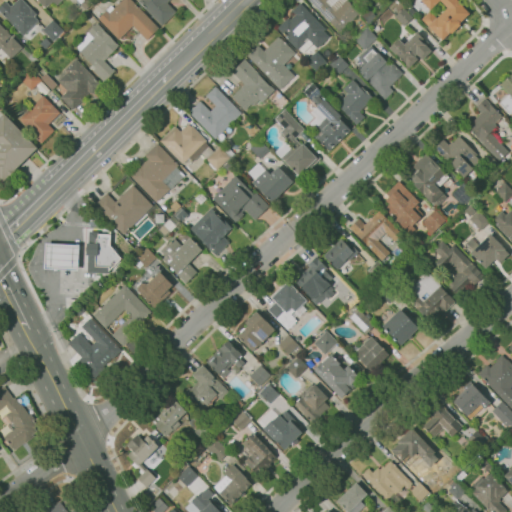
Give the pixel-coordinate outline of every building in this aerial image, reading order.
[(30,41),(0,11),(0,5),(5,0),(11,6),(17,0),(23,0),(30,7),(31,7),(37,13),(35,15),(36,15),(35,17),(38,21),(37,22),(40,24),(35,29),(39,32),(30,41)] [(46,8),(38,0),(61,0),(56,5),(52,1),(46,8)] [(86,8),(82,4),(82,5),(77,0),(87,0),(91,4),(86,8)] [(146,40),(133,26),(119,39),(98,18),(111,5),(113,7),(120,0),(132,0),(159,27),(146,40)] [(162,26),(138,1),(139,0),(169,0),(167,2),(176,12),(162,26)] [(340,32),(308,0),(353,0),(361,8),(364,4),(369,9),(377,1),(380,5),(384,1),(387,5),(368,24),(358,14),(340,32)] [(442,40),(421,18),(430,10),(423,3),(422,4),(418,0),(458,0),(463,5),(462,6),(469,14),(460,23),(460,22),(459,23),(458,26),(454,31),(450,32),(442,40)] [(302,53),(299,49),(297,50),(276,27),(287,17),(290,19),(295,14),(292,11),(301,3),(325,29),(323,31),(329,36),(317,48),(313,43),(302,53)] [(402,27),(393,18),(402,9),(411,18),(402,27)] [(53,41),(42,30),(53,19),(64,30),(53,41)] [(104,81),(93,69),(95,67),(75,45),(88,32),(87,31),(97,22),(119,45),(108,55),(109,55),(104,60),(112,69),(113,68),(115,71),(104,81)] [(3,64),(0,61),(0,24),(5,29),(6,28),(8,31),(7,32),(22,47),(11,58),(10,58),(3,64)] [(365,49),(355,39),(367,27),(377,37),(365,49)] [(409,68),(397,54),(396,55),(389,47),(398,38),(403,44),(417,31),(424,38),(422,40),(432,51),(422,59),(417,54),(415,56),(418,59),(409,68)] [(280,89),(248,55),(258,45),(264,50),(279,36),(295,53),(293,55),(298,61),(289,69),(295,76),(280,89)] [(385,99),(351,64),(370,45),(389,64),(392,62),(402,73),(389,86),(393,90),(385,99)] [(316,71),(306,61),(316,51),(326,62),(316,71)] [(33,62),(28,57),(32,53),(37,57),(33,62)] [(339,73),(330,64),(339,55),(348,64),(339,73)] [(73,109),(61,97),(67,90),(58,81),(67,72),(65,69),(76,58),(101,84),(92,93),(90,91),(81,100),(82,100),(73,109)] [(245,109),(232,96),(244,84),(232,71),(245,59),(268,83),(269,82),(275,89),(262,102),(259,99),(253,104),(252,102),(245,109)] [(31,90),(20,78),(31,68),(42,80),(31,90)] [(52,89),(41,77),(46,73),(57,84),(52,89)] [(511,114),(511,115),(510,114),(509,114),(499,103),(501,101),(499,99),(505,94),(507,96),(509,94),(502,86),(492,95),(497,101),(495,103),(487,95),(511,73),(511,114)] [(356,125),(336,103),(347,93),(343,88),(353,79),(361,88),(362,87),(373,98),(359,111),(365,117),(356,125)] [(329,151),(312,133),(324,121),(323,120),(314,129),(309,123),(315,117),(311,113),(318,106),(313,101),(312,102),(308,98),(308,99),(306,97),(307,96),(303,92),(312,82),(322,92),(319,96),(323,101),(325,99),(346,121),(344,123),(351,130),(329,151)] [(215,139),(189,112),(200,101),(210,111),(216,105),(206,95),(215,86),(241,113),(215,139)] [(41,143),(33,135),(34,134),(19,119),(32,106),(28,101),(38,92),(42,96),(43,95),(60,113),(48,124),(54,130),(41,143)] [(499,160),(466,128),(481,113),(476,108),(485,98),(502,116),(498,119),(499,120),(496,123),(495,122),(494,124),(496,126),(490,132),(492,134),(495,131),(496,133),(494,136),(508,150),(499,160)] [(293,144),(280,132),(284,128),(275,119),(284,110),(304,129),(295,139),(296,140),(293,144)] [(3,181),(0,177),(0,116),(4,113),(37,148),(14,170),(15,171),(9,177),(8,176),(3,181)] [(217,170),(201,153),(193,161),(189,157),(182,164),(160,140),(175,126),(180,131),(188,123),(191,126),(192,125),(206,140),(205,142),(214,151),(219,146),(230,157),(217,170)] [(463,177),(434,148),(443,139),(448,145),(452,141),(453,142),(459,136),(476,153),(473,156),(482,164),(474,172),(471,169),(463,177)] [(260,159),(250,148),(260,138),(271,149),(260,159)] [(298,175),(281,157),(296,142),(300,146),(302,144),(316,158),(298,175)] [(156,202),(130,176),(148,159),(145,155),(157,143),(178,165),(175,167),(184,176),(156,202)] [(436,207),(431,202),(431,203),(413,184),(414,183),(408,177),(411,174),(408,171),(415,164),(414,163),(420,157),(421,158),(426,153),(449,177),(438,188),(447,197),(436,207)] [(233,170),(223,171),(223,166),(229,162),(233,166),(233,170)] [(272,202),(252,182),(265,169),(270,174),(278,166),(293,181),(272,202)] [(235,222),(212,197),(236,175),(254,194),(256,192),(269,206),(254,220),(245,210),(242,212),(244,214),(235,222)] [(412,225),(415,229),(410,234),(399,223),(398,223),(382,207),(390,199),(384,193),(398,180),(419,201),(417,204),(419,207),(418,209),(423,215),(412,225)] [(511,195),(505,202),(495,192),(497,190),(496,188),(503,181),(504,183),(505,182),(511,189),(511,195)] [(461,206),(452,193),(463,183),(474,194),(461,206)] [(124,234),(95,204),(107,193),(115,201),(132,185),(152,206),(124,234)] [(201,204),(195,198),(200,192),(206,199),(201,204)] [(181,220),(179,218),(178,219),(174,214),(181,207),(188,214),(181,220)] [(216,255),(190,228),(211,208),(224,221),(225,220),(232,228),(223,236),(229,242),(216,255)] [(434,208),(446,220),(430,236),(422,220),(434,208)] [(511,241),(511,242),(510,241),(510,240),(508,238),(509,238),(496,225),(498,223),(494,219),(501,211),(506,215),(511,209),(511,210),(511,241)] [(382,260),(349,227),(358,218),(364,224),(369,220),(368,219),(371,216),(372,217),(379,210),(401,233),(400,235),(401,237),(398,240),(396,239),(394,241),(385,232),(378,240),(390,252),(382,260)] [(480,230),(469,218),(478,210),(489,222),(480,230)] [(164,238),(157,231),(173,215),(179,222),(164,238)] [(108,273),(87,272),(87,255),(85,255),(86,243),(88,243),(89,231),(110,232),(109,244),(121,258),(108,270),(108,273)] [(485,268),(480,263),(479,263),(478,262),(479,261),(470,252),(489,234),(504,249),(508,254),(499,263),(495,258),(485,268)] [(343,272),(339,267),(337,269),(324,255),(343,236),(358,251),(351,259),(353,262),(343,272)] [(186,283),(163,258),(165,256),(160,251),(173,238),(181,246),(190,237),(202,249),(188,263),(197,272),(186,283)] [(457,295),(449,287),(450,286),(447,283),(458,272),(449,263),(441,270),(434,263),(441,256),(433,249),(442,240),(450,248),(453,244),(484,275),(474,284),(473,283),(470,286),(468,284),(457,295)] [(44,244),(43,267),(76,269),(77,246),(44,244)] [(146,267),(137,256),(142,251),(140,249),(144,246),(145,248),(147,247),(157,257),(146,267)] [(417,259),(414,256),(422,248),(425,251),(417,259)] [(311,298),(295,280),(309,267),(307,264),(316,256),(330,270),(326,274),(331,279),(311,298)] [(155,309),(133,287),(134,284),(151,268),(157,274),(157,273),(158,274),(160,272),(172,284),(167,289),(170,293),(155,309)] [(432,318),(428,314),(425,317),(415,307),(416,306),(407,296),(412,291),(408,287),(426,270),(455,301),(445,311),(442,308),(432,318)] [(288,330),(267,309),(275,301),(271,297),(288,281),(306,300),(305,301),(307,302),(302,306),(306,310),(299,316),(298,315),(294,318),(297,321),(288,330)] [(123,346),(112,333),(131,315),(125,309),(105,328),(93,315),(125,284),(152,312),(136,327),(139,330),(123,346)] [(389,303),(380,293),(390,284),(399,295),(389,303)] [(353,299),(349,296),(354,291),(357,295),(353,299)] [(79,316),(75,311),(81,306),(85,310),(79,316)] [(365,334),(349,317),(358,308),(374,325),(365,334)] [(401,345),(396,340),(395,341),(393,339),(393,338),(388,332),(387,333),(384,330),(384,329),(381,326),(400,308),(419,329),(401,345)] [(253,351),(237,336),(247,325),(245,323),(256,311),(275,329),(253,351)] [(92,380),(85,372),(88,369),(85,366),(84,367),(77,360),(81,357),(68,343),(79,332),(90,343),(88,345),(89,347),(96,341),(87,332),(96,324),(121,350),(112,359),(112,358),(104,366),(105,367),(92,380)] [(325,354),(314,343),(326,331),(337,342),(325,354)] [(288,354),(278,344),(288,334),(302,348),(298,351),(295,347),(288,354)] [(371,372),(351,351),(356,346),(358,348),(363,343),(360,341),(366,335),(368,338),(371,336),(389,355),(371,372)] [(224,378),(207,362),(227,340),(242,354),(239,357),(244,362),(233,373),(231,371),(224,378)] [(341,398),(314,370),(331,354),(340,363),(338,364),(343,369),(348,365),(359,376),(352,383),(355,386),(349,391),(341,398)] [(511,408),(478,374),(487,365),(490,367),(497,360),(496,360),(501,355),(502,356),(502,355),(506,359),(507,359),(511,364),(511,385),(510,388),(511,390),(511,408)] [(296,378),(286,368),(298,357),(307,366),(296,378)] [(259,386),(249,376),(261,364),(271,374),(259,386)] [(212,404),(210,406),(209,405),(205,409),(201,404),(198,407),(194,403),(192,405),(184,397),(183,397),(181,395),(189,387),(190,388),(198,381),(192,375),(202,365),(228,392),(220,399),(217,396),(212,401),(212,404)] [(470,419),(461,411),(460,412),(458,409),(459,408),(453,402),(465,390),(463,388),(468,382),(471,385),(472,384),(490,402),(484,408),(482,406),(470,419)] [(313,423),(302,413),(303,412),(295,404),(301,397),(299,395),(311,383),(313,385),(314,384),(327,397),(323,402),(328,406),(320,415),(313,423)] [(269,403),(260,394),(269,384),(278,393),(269,403)] [(13,450),(11,448),(10,449),(2,437),(4,436),(1,432),(7,427),(6,424),(9,422),(4,415),(8,412),(5,407),(0,410),(0,388),(3,386),(12,399),(13,398),(18,405),(19,404),(27,415),(29,414),(37,425),(32,428),(35,431),(31,434),(33,437),(24,443),(23,443),(13,450)] [(166,436),(152,422),(174,400),(186,411),(176,420),(180,424),(174,430),(173,429),(166,436)] [(238,409),(234,405),(239,400),(243,404),(238,409)] [(507,426),(492,410),(502,401),(511,412),(511,424),(510,426),(509,425),(507,426)] [(434,437),(428,430),(427,431),(425,429),(426,428),(423,425),(431,417),(429,415),(441,404),(462,426),(451,436),(443,428),(434,437)] [(241,430),(232,420),(242,410),(251,420),(241,430)] [(284,449),(263,428),(272,420),(272,421),(279,414),(280,415),(285,410),(300,425),(297,428),(302,432),(284,449)] [(204,441),(194,431),(195,430),(189,424),(190,423),(188,422),(196,414),(213,431),(204,441)] [(449,476),(436,462),(431,467),(418,454),(419,453),(417,451),(412,457),(408,454),(401,461),(391,450),(398,443),(397,442),(412,428),(435,452),(433,454),(437,457),(443,451),(458,467),(449,476)] [(477,449),(467,439),(476,431),(482,437),(484,435),(486,437),(485,439),(486,441),(477,449)] [(257,474),(245,460),(252,454),(242,443),(253,432),(276,457),(269,463),(271,465),(266,470),(263,467),(257,474)] [(146,488),(136,477),(140,473),(132,465),(134,463),(127,455),(132,450),(127,444),(137,434),(142,440),(147,435),(158,446),(141,463),(156,478),(146,488)] [(219,461),(209,450),(209,451),(205,447),(215,438),(228,452),(219,461)] [(394,506),(362,474),(368,468),(372,472),(378,467),(379,469),(383,465),(384,466),(385,465),(384,464),(387,461),(389,462),(390,460),(412,482),(407,487),(404,485),(402,487),(403,488),(399,493),(397,491),(395,493),(401,499),(394,506)] [(231,504),(214,487),(226,475),(224,473),(233,464),(252,484),(231,504)] [(187,486),(177,476),(189,465),(198,475),(187,486)] [(511,465),(502,475),(511,485),(511,465)] [(492,511),(488,508),(471,492),(476,488),(472,485),(480,476),(484,480),(491,473),(505,487),(504,488),(507,491),(499,499),(500,500),(498,502),(507,510),(504,511),(492,511)] [(420,501),(410,490),(420,481),(429,492),(420,501)] [(358,511),(348,511),(337,500),(356,482),(367,494),(360,501),(365,506),(358,511)] [(457,499),(448,489),(454,484),(455,485),(458,482),(466,490),(457,499)] [(195,511),(199,509),(191,501),(201,492),(202,492),(207,487),(214,493),(208,499),(221,511),(195,511)] [(162,511),(155,511),(150,507),(160,498),(168,506),(162,511)] [(45,511),(60,501),(67,511),(71,511),(74,510),(75,511),(45,511)]
